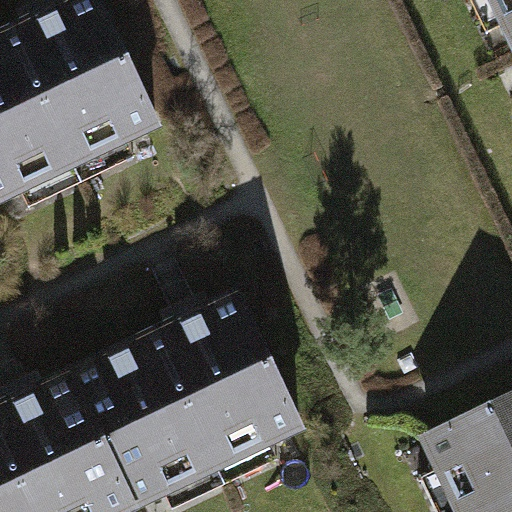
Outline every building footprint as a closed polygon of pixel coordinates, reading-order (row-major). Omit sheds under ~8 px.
[(114,0),(88,0),(0,42),(0,191),(4,201),(172,120),(114,0)] [(511,0),(501,0),(511,22),(511,0)] [(249,291),(81,372),(144,502),(312,421),(249,291)] [(81,372),(0,411),(0,511),(123,511),(144,502),(81,372)] [(511,511),(511,392),(422,435),(458,511),(511,511)]
